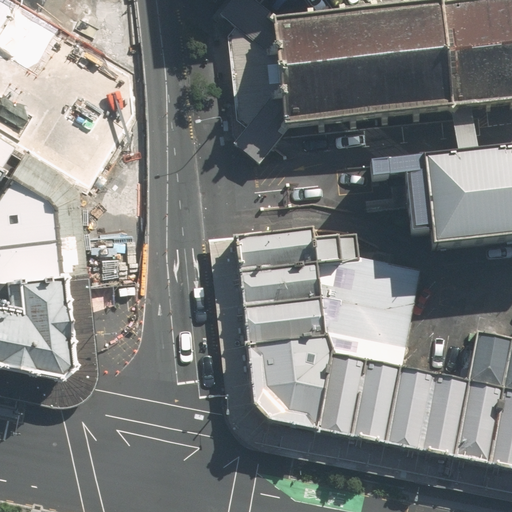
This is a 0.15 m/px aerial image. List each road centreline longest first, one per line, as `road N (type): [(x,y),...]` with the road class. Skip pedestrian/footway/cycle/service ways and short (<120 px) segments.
road 1 (secondary): [(171,494),(141,372),(103,0)]
road 2 (secondary): [(0,459),(171,494)]
